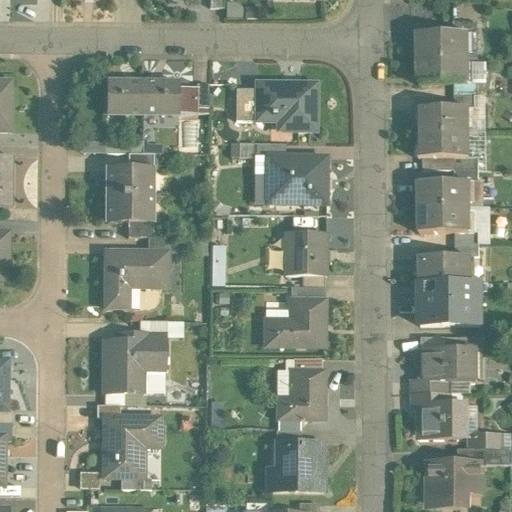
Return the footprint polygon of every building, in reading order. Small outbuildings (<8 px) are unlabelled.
[(223,0),(209,0),(209,10),(224,10),(223,0)] [(477,24),(453,24),(453,36),(467,36),(477,35),(477,24)] [(453,36),(418,36),(418,61),(467,61),(467,36),(453,36)] [(467,61),(418,61),(418,87),(453,87),(467,87),(467,61)] [(10,84),(0,83),(0,133),(9,134),(10,84)] [(142,86),(106,86),(106,117),(142,117),(142,86)] [(177,87),(142,86),(142,117),(177,117),(177,87)] [(315,87),(256,87),(256,93),(257,125),(291,125),(291,134),(315,134),(315,87)] [(467,87),(453,87),(452,98),(476,98),(477,98),(477,87),(467,87)] [(256,93),(236,93),(236,125),(257,125),(256,93)] [(476,98),(452,98),(452,109),(466,109),(477,109),(476,98)] [(452,109),(418,111),(418,136),(467,135),(466,109),(452,109)] [(467,135),(418,136),(418,161),(454,161),(468,161),(467,135)] [(141,145),(81,145),(81,157),(128,157),(141,157),(141,145)] [(285,146),(238,146),(238,160),(266,160),(285,160),(285,146)] [(141,157),(128,157),(128,173),(153,173),(153,157),(141,157)] [(0,160),(0,209),(12,210),(13,160),(0,160)] [(285,160),(266,160),(266,206),(325,207),(325,160),(285,160)] [(468,161),(454,161),(422,161),(422,173),(454,173),(477,172),(477,161),(470,161),(468,161)] [(477,172),(454,173),(454,185),(468,184),(477,184),(477,172)] [(128,173),(106,173),(106,199),(153,199),(153,173),(128,173)] [(468,184),(454,185),(419,185),(419,211),(468,210),(468,184)] [(153,199),(106,199),(106,225),(128,225),(153,225),(153,199)] [(469,237),(468,210),(419,211),(419,238),(455,237),(469,237)] [(153,225),(128,225),(128,241),(147,241),(149,241),(153,241),(153,225)] [(0,234),(0,283),(8,283),(8,234),(0,234)] [(325,238),(286,237),(285,279),(304,279),(324,279),(325,279),(325,238)] [(469,237),(455,237),(455,248),(479,248),(479,237),(469,237)] [(149,241),(147,241),(147,256),(166,256),(177,256),(177,241),(149,241)] [(211,247),(210,287),(224,287),(225,247),(211,247)] [(479,248),(455,248),(455,261),(470,261),(479,261),(479,248)] [(147,256),(106,255),(106,311),(127,311),(127,290),(166,291),(166,256),(147,256)] [(455,261),(420,261),(420,285),(420,286),(470,285),(470,261),(455,261)] [(324,279),(304,279),(304,290),(324,290),(324,279)] [(470,285),(420,286),(420,329),(480,329),(480,285),(470,285)] [(304,290),(290,290),(290,303),(325,303),(326,290),(324,290),(304,290)] [(325,303),(290,303),(290,323),(265,323),(265,350),(325,351),(325,336),(323,336),(323,329),(325,328),(325,303)] [(164,325),(140,325),(140,338),(164,338),(164,325)] [(140,338),(130,338),(130,345),(105,344),(105,396),(140,397),(140,372),(164,373),(164,338),(140,338)] [(484,341),(447,341),(447,353),(477,353),(477,354),(485,354),(484,341)] [(447,353),(422,353),(422,383),(422,385),(450,385),(477,385),(477,354),(477,353),(447,353)] [(325,395),(324,374),(291,374),(291,402),(278,402),(278,423),(325,423),(325,407),(322,407),(322,395),(325,395)] [(450,385),(422,385),(422,383),(413,383),(413,397),(450,397),(450,385)] [(450,397),(413,397),(413,411),(423,411),(423,409),(451,409),(451,405),(450,403),(450,397)] [(464,409),(451,409),(423,409),(423,411),(423,441),(464,441),(464,409)] [(7,413),(0,413),(0,426),(11,426),(11,413),(7,413)] [(159,421),(104,421),(104,481),(120,481),(141,481),(141,450),(159,450),(159,421)] [(11,426),(0,426),(0,437),(3,438),(3,445),(11,445),(11,426)] [(302,434),(277,434),(277,446),(302,446),(302,434)] [(501,453),(501,439),(472,440),(472,453),(501,453)] [(302,446),(277,446),(277,449),(284,449),(283,472),(268,472),(267,494),(324,495),(325,446),(302,446)] [(472,453),(469,453),(468,466),(469,467),(483,467),(483,469),(511,469),(511,453),(501,453),(472,453)] [(468,466),(430,466),(430,511),(462,511),(462,499),(483,499),(483,469),(483,467),(469,467),(468,466)] [(141,481),(120,481),(120,493),(150,493),(150,481),(141,481)]
